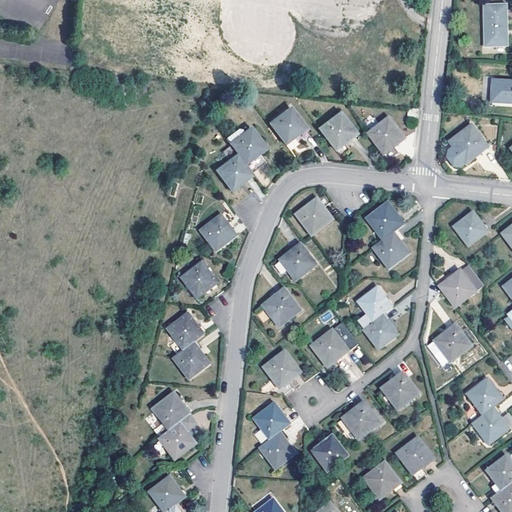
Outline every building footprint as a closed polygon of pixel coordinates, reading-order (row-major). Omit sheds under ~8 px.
[(115,0),(110,54),(148,58),(150,36),(161,37),(159,55),(185,57),(190,0),(115,0)] [(376,19),(377,7),(362,6),(361,18),(376,19)] [(505,9),(485,9),(486,49),(506,48),(506,32),(505,9)] [(511,85),(493,84),(491,105),(511,106),(511,85)] [(416,123),(417,111),(408,110),(406,122),(416,123)] [(292,112),(271,128),(291,154),(300,148),(295,142),(307,132),(292,112)] [(318,132),(338,157),(347,151),(343,145),(355,137),(339,116),(318,132)] [(388,121),(367,137),(388,164),(396,157),(392,151),(404,142),(388,121)] [(454,148),(450,150),(447,157),(453,165),(461,166),(480,152),(488,147),(472,125),(450,141),(454,148)] [(238,158),(252,176),(267,165),(261,158),(268,152),(251,131),(231,146),(239,157),(238,158)] [(446,143),(450,150),(454,148),(450,141),(446,143)] [(252,176),(238,158),(217,173),(233,194),(244,185),(254,178),(252,176)] [(297,217),(313,237),(334,222),(327,212),(325,209),(331,205),(324,197),(297,217)] [(368,222),(383,242),(395,233),(395,232),(399,229),(404,225),(396,215),(389,206),(368,222)] [(235,221),(228,213),(202,233),(217,254),(238,238),(230,228),(229,226),(235,221)] [(480,223),(474,214),(455,229),(470,249),(489,234),(480,223)] [(511,228),(503,235),(511,247),(511,228)] [(395,232),(395,233),(402,241),(406,239),(399,229),(395,232)] [(403,243),(402,241),(395,233),(383,242),(383,243),(375,250),(391,272),(412,256),(403,243)] [(281,262),(297,284),(317,268),(301,247),(281,262)] [(205,266),(184,281),(200,302),(220,286),(205,266)] [(444,276),(435,283),(455,309),(484,288),(468,267),(451,280),(449,282),(444,276)] [(388,312),(394,308),(380,290),(361,304),(375,323),(385,316),(385,315),(388,312)] [(302,316),(286,294),(265,310),(282,331),(302,316)] [(385,316),(391,323),(395,320),(388,312),(385,315),(385,316)] [(199,341),(205,336),(197,325),(190,316),(169,333),(185,352),(195,344),(199,341)] [(393,326),(391,323),(385,316),(375,323),(376,324),(366,331),(382,352),(402,337),(393,326)] [(336,332),(316,347),(335,374),(344,368),(339,362),(342,360),(352,353),(361,346),(345,325),(336,332)] [(457,328),(436,344),(450,364),(451,365),(473,349),(457,328)] [(195,344),(202,353),(205,350),(199,341),(195,344)] [(185,352),(175,360),(192,382),(212,366),(203,354),(202,353),(195,344),(185,352)] [(443,370),(450,364),(436,344),(428,351),(443,370)] [(302,374),(286,353),(265,368),(285,396),(294,389),(289,383),(292,381),(302,374)] [(420,397),(404,375),(393,383),(382,392),(398,414),(420,397)] [(468,396),(484,416),(494,409),(498,405),(505,400),(497,390),(490,380),(468,396)] [(154,412),(169,433),(180,425),(180,424),(190,417),(182,407),(174,397),(154,412)] [(356,412),(344,421),(360,442),(381,427),(365,405),(356,412)] [(494,409),(500,416),(504,413),(498,405),(494,409)] [(270,442),(280,434),(280,433),(283,431),(290,426),(283,416),(276,406),(254,422),(269,442),(270,442)] [(483,418),(474,425),(490,447),(511,431),(502,418),(500,416),(494,409),(484,416),(483,417),(483,418)] [(197,446),(192,440),(189,436),(188,434),(192,431),(197,427),(190,417),(180,424),(180,425),(169,433),(170,433),(159,441),(167,452),(175,462),(197,446)] [(196,437),(192,431),(188,434),(189,436),(192,440),(196,437)] [(280,434),(286,442),(289,439),(283,431),(280,433),(280,434)] [(276,472),(296,456),(288,446),(286,442),(280,434),(270,442),(269,442),(259,450),(276,472)] [(349,458),(334,437),(324,444),(313,453),(329,474),(349,458)] [(167,452),(159,441),(153,446),(161,457),(167,452)] [(398,456),(418,483),(425,478),(426,477),(422,471),(434,461),(418,441),(398,456)] [(511,484),(511,464),(508,459),(488,474),(497,485),(503,493),(511,487),(511,486),(511,484)] [(402,486),(386,465),(365,480),(380,501),(402,486)] [(149,495),(162,511),(170,511),(175,508),(177,507),(177,506),(178,505),(186,499),(178,489),(171,480),(149,495)] [(500,496),(493,501),(501,511),(511,511),(511,484),(511,486),(511,487),(503,493),(503,494),(500,496)] [(503,493),(497,485),(494,488),(500,496),(503,494),(503,493)] [(258,511),(282,511),(274,501),(258,511)] [(339,511),(331,501),(316,511),(339,511)]
